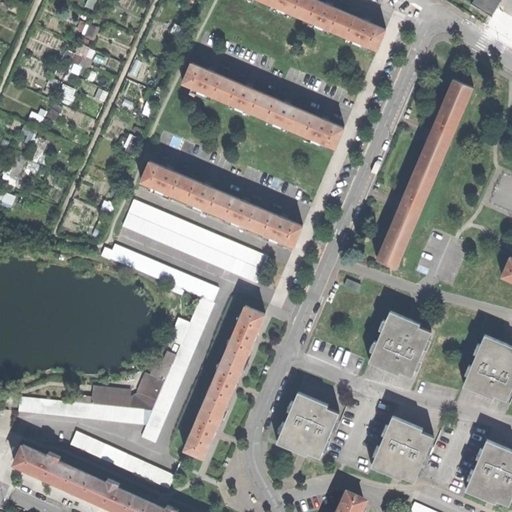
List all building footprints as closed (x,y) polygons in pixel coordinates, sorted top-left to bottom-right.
[(306,0),(262,0),(300,16),(306,0)] [(325,2),(325,3),(317,0),(306,0),(300,16),(338,32),(347,12),(331,6),(331,4),(328,3),(325,2)] [(480,9),(490,15),(498,0),(472,0),(470,3),(480,9)] [(384,28),(369,22),(369,21),(366,19),(363,18),(362,19),(347,12),(338,32),(376,48),(384,28)] [(79,30),(96,36),(99,27),(83,20),(79,30)] [(220,98),(229,79),(214,72),(214,71),(210,70),(206,68),(206,69),(190,62),(182,82),(220,98)] [(417,170),(438,179),(475,87),(456,76),(437,123),(417,170)] [(244,85),(229,79),(220,98),(258,114),(266,94),(251,88),(252,87),(248,86),(245,84),(244,85)] [(258,114),(297,130),(305,111),(290,104),(290,103),(286,102),(283,100),(282,101),(266,94),(258,114)] [(324,118),(321,116),(321,117),(305,111),(297,130),(335,146),(343,127),(327,120),(328,119),(324,118)] [(179,196),(187,177),(171,170),(172,169),(168,168),(165,166),(165,167),(149,160),(140,180),(150,184),(155,186),(164,190),(170,192),(179,196)] [(400,267),(438,179),(417,170),(400,210),(379,259),(400,267)] [(208,208),(216,212),(225,193),(210,186),(210,185),(206,184),(203,183),(187,177),(179,196),(188,200),(193,202),(201,206),(208,208)] [(164,190),(155,186),(150,184),(147,189),(153,192),(154,189),(163,193),(162,195),(168,198),(170,192),(164,190)] [(13,206),(18,195),(12,193),(7,203),(13,206)] [(240,199),(225,193),(216,212),(226,216),(232,219),(241,222),(246,225),(254,228),(263,209),(248,202),(244,200),(241,198),(240,199)] [(243,275),(253,249),(132,199),(121,225),(243,275)] [(199,211),(206,213),(208,208),(201,206),(193,202),(188,200),(185,205),(191,208),(192,205),(200,209),(199,211)] [(279,215),(279,216),(263,209),(254,228),(263,232),(269,234),(278,238),(284,241),(293,245),(302,225),(285,218),(285,217),(282,216),(279,215)] [(232,219),(226,216),(224,221),(230,224),(231,222),(239,225),(239,227),(244,230),(246,225),(241,222),(232,219)] [(276,243),(282,246),(284,241),(278,238),(269,234),(263,232),(261,237),(267,239),(268,237),(277,241),(276,243)] [(104,256),(107,257),(204,296),(211,299),(217,285),(113,243),(111,249),(108,248),(104,256)] [(511,279),(511,255),(503,276),(511,279)] [(347,285),(360,291),(363,284),(360,282),(350,278),(347,285)] [(142,434),(154,440),(214,301),(211,299),(204,296),(142,434)] [(184,448),(203,456),(212,436),(213,437),(214,433),(216,430),(214,429),(232,388),(233,389),(235,385),(236,382),(235,381),(252,340),(253,340),(255,337),(256,334),(255,333),(264,312),(244,304),(184,448)] [(402,369),(417,375),(435,331),(422,325),(423,322),(413,318),(407,316),(393,310),(372,360),(401,372),(402,369)] [(175,340),(182,343),(187,331),(180,328),(175,340)] [(497,393),(511,399),(511,395),(511,343),(508,342),(501,339),(487,334),(466,385),(495,396),(497,393)] [(163,350),(157,365),(162,368),(165,362),(169,353),(163,350)] [(169,353),(165,362),(172,365),(176,355),(169,352),(169,353)] [(76,398),(76,403),(151,411),(172,365),(165,362),(162,368),(157,365),(148,385),(128,396),(91,392),(91,396),(77,394),(76,398)] [(92,387),(91,392),(128,396),(128,390),(92,387)] [(301,391),(280,442),(295,448),(309,453),(310,451),(324,457),(343,412),(329,406),(331,403),(301,391)] [(142,424),(145,425),(151,411),(76,403),(20,397),(18,412),(141,426),(142,424)] [(394,414),(375,465),(390,471),(402,476),(403,474),(418,480),(436,435),(422,430),(423,426),(394,414)] [(168,470),(96,437),(70,425),(64,439),(90,451),(162,484),(168,470)] [(490,438),(469,489),(482,495),(497,501),(499,497),(511,502),(511,447),(494,440),(490,438)] [(22,470),(36,476),(38,473),(42,475),(48,478),(51,479),(50,483),(63,489),(64,485),(74,489),(83,470),(59,459),(61,455),(48,449),(46,454),(23,443),(14,463),(23,466),(22,470)] [(109,509),(114,511),(134,511),(142,497),(118,486),(120,482),(108,476),(106,480),(83,470),(74,489),(82,493),(81,497),(95,503),(96,499),(99,501),(106,504),(110,506),(109,509)] [(365,511),(369,503),(346,492),(336,511),(365,511)] [(177,511),(179,508),(167,503),(165,508),(142,497),(134,511),(177,511)] [(439,511),(414,501),(409,511),(439,511)]
